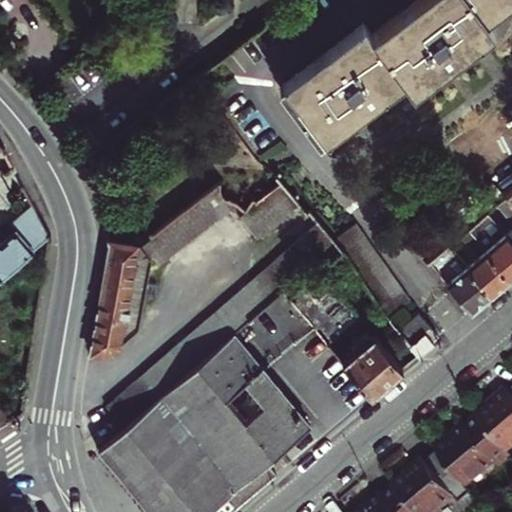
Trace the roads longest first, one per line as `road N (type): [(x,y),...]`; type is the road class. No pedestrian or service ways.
road 1 (tertiary): [(0,99),(44,155),(78,237),(52,446)]
road 2 (residential): [(274,511),(511,315)]
